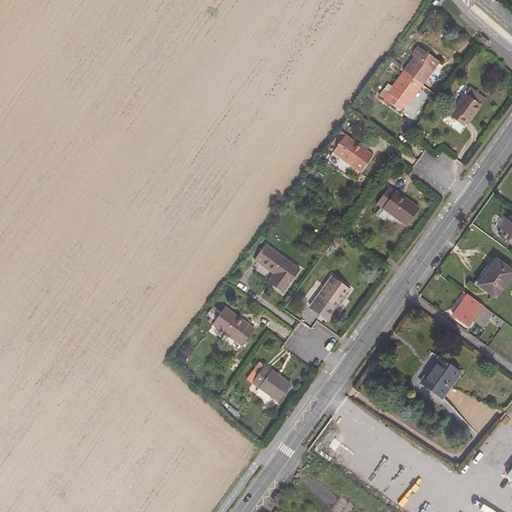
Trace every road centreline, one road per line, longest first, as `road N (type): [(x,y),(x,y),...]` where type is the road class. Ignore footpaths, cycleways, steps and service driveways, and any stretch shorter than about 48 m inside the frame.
road 1 (residential): [(244,511),(511,139)]
road 2 (unknown): [(331,389),(466,496)]
